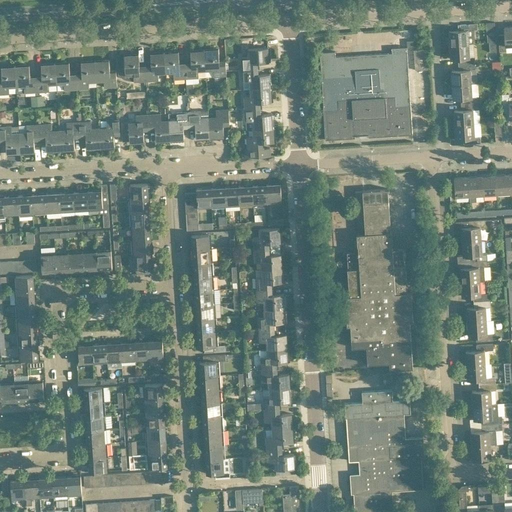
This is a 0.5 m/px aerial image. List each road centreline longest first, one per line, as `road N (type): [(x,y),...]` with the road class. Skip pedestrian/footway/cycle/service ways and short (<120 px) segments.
road 1 (residential): [(511,472),(463,475),(451,466),(429,157)]
road 2 (residential): [(320,511),(297,162)]
road 3 (residential): [(0,461),(65,451),(62,296),(173,287)]
road 4 (residential): [(0,40),(290,21)]
road 5 (residential): [(185,511),(173,287)]
road 6 (residential): [(290,21),(511,7)]
road 7 (secondary): [(0,14),(184,2)]
road 8 (residential): [(169,164),(0,175)]
road 9 (residential): [(297,162),(290,21)]
road 10 (residential): [(297,162),(429,157)]
road 11 (residential): [(297,162),(169,164)]
road 12 (residential): [(442,156),(432,29)]
road 13 (residential): [(173,287),(169,164)]
